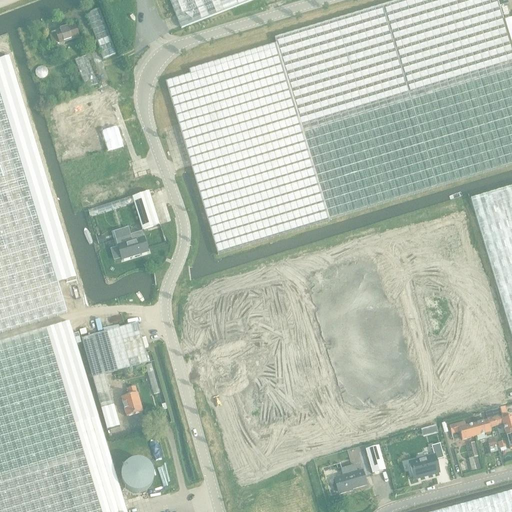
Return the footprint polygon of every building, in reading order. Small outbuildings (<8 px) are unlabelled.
[(511,164),(511,47),(504,22),(497,0),(401,0),(273,38),(275,44),(188,71),(190,75),(166,82),(219,254),(297,230),(297,229),(382,204),(471,176),(471,177),(511,164)] [(253,0),(168,0),(180,29),(253,0)] [(506,7),(501,9),(504,19),(509,17),(506,7)] [(87,15),(104,59),(115,55),(98,9),(93,11),(87,15)] [(59,44),(79,37),(75,27),(68,29),(67,27),(59,30),(60,31),(49,35),(54,48),(58,46),(57,43),(58,42),(59,44)] [(45,59),(54,55),(52,50),(43,53),(45,59)] [(86,56),(75,60),(85,89),(97,85),(86,56)] [(0,332),(67,313),(58,284),(76,279),(9,57),(0,59),(0,332)] [(44,78),(49,70),(41,65),(35,73),(44,78)] [(89,110),(84,112),(88,121),(93,120),(95,126),(112,121),(108,111),(119,107),(114,93),(103,97),(102,95),(85,101),(89,110)] [(117,127),(101,132),(107,151),(123,147),(117,127)] [(120,159),(87,169),(91,181),(104,177),(108,188),(134,180),(130,166),(123,169),(120,159)] [(511,187),(470,200),(511,338),(511,187)] [(148,192),(132,197),(142,230),(159,225),(148,192)] [(127,228),(113,232),(117,245),(122,260),(148,252),(142,232),(130,236),(127,228)] [(0,511),(101,511),(76,423),(98,417),(70,322),(0,342),(0,511)] [(137,324),(82,339),(107,430),(119,427),(105,375),(148,363),(137,324)] [(151,365),(146,367),(154,395),(159,394),(151,365)] [(127,417),(142,412),(137,393),(136,394),(134,387),(127,389),(129,396),(121,398),(127,417)] [(502,408),(492,411),(496,426),(502,424),(505,434),(511,432),(511,416),(505,419),(502,408)] [(488,421),(472,425),(476,437),(490,432),(489,428),(496,426),(492,411),(485,413),(488,421)] [(126,511),(98,417),(76,423),(101,511),(126,511)] [(462,441),(476,437),(472,425),(465,427),(464,423),(449,427),(451,434),(459,432),(462,441)] [(435,426),(428,428),(430,434),(437,433),(435,426)] [(491,450),(497,448),(495,439),(488,441),(491,450)] [(145,455),(152,482),(168,478),(159,442),(135,447),(138,456),(145,455)] [(472,452),(468,453),(472,471),(481,469),(474,443),(466,445),(467,451),(471,450),(472,452)] [(413,480),(434,474),(439,473),(435,461),(443,458),(440,444),(431,446),(434,456),(428,457),(409,463),(413,480)] [(378,447),(366,450),(366,452),(372,474),(385,470),(379,449),(378,447)] [(341,470),(343,476),(334,478),(339,495),(349,492),(348,491),(366,486),(362,471),(357,472),(356,465),(341,470)] [(511,511),(511,491),(436,511),(511,511)]
